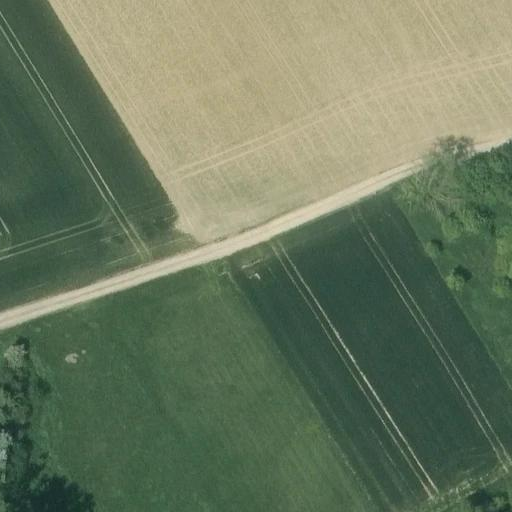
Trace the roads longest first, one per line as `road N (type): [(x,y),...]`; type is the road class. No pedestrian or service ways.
road 1 (track): [(511,146),(399,177),(0,325)]
road 2 (track): [(36,485),(51,306)]
